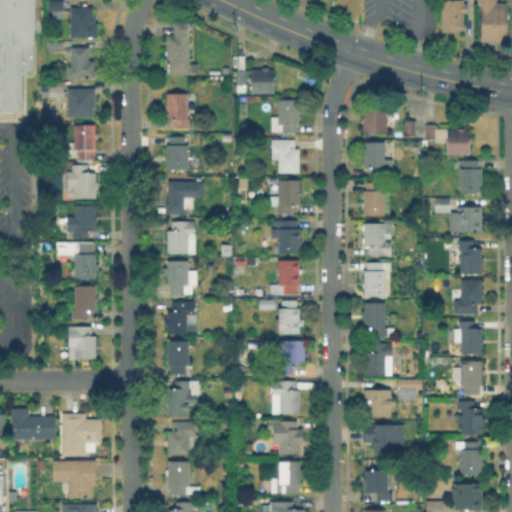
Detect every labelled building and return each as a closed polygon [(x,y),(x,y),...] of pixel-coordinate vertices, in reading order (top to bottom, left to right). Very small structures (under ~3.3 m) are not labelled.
[(0,0),(33,0),(35,68),(24,68),(25,108),(0,108),(0,0)] [(496,0),(496,2),(507,2),(507,40),(480,40),(480,0),(496,0)] [(459,32),(444,31),(444,1),(466,1),(466,14),(464,14),(464,25),(459,25),(459,32)] [(51,11),(51,2),(65,2),(65,11),(51,11)] [(93,7),(93,21),(99,22),(99,38),(71,38),(71,7),(93,7)] [(191,33),(191,64),(198,64),(198,72),(169,72),(169,62),(167,62),(167,34),(169,34),(169,33),(174,33),(174,15),(191,15),(191,33)] [(65,50),(50,50),(51,40),(65,40),(65,50)] [(90,47),(90,61),(96,61),(96,77),(70,77),(70,47),(90,47)] [(275,92),(252,92),(252,69),(275,69),(275,92)] [(234,86),(235,71),(246,71),(246,86),(234,86)] [(64,96),(43,96),(43,83),(64,83),(64,96)] [(94,117),(68,117),(68,88),(96,88),(96,112),(94,112),(94,117)] [(190,94),(190,126),(173,126),(173,118),(166,118),(166,94),(190,94)] [(296,132),(273,132),(273,117),(278,117),(278,99),(300,99),(300,126),(296,126),(296,132)] [(386,132),(365,132),(365,111),(386,111),(386,132)] [(416,134),(407,134),(407,120),(416,120),(416,134)] [(97,124),(97,142),(99,142),(99,149),(97,149),(97,160),(78,160),(78,158),(75,158),(75,157),(68,157),(68,141),(76,141),(76,124),(97,124)] [(448,142),(428,142),(428,126),(448,126),(448,142)] [(470,155),(448,155),(448,128),(470,128),(470,155)] [(187,136),(187,144),(190,144),(190,168),(166,168),(166,144),(170,144),(170,136),(187,136)] [(296,139),(296,149),(300,149),(300,172),(279,172),(279,153),(272,153),(272,139),(296,139)] [(386,141),(386,160),(389,160),(389,167),(386,167),(386,175),(372,175),(372,166),(363,166),(363,145),(366,145),(366,141),(386,141)] [(482,192),(461,192),(461,160),(482,160),(482,192)] [(84,165),(88,166),(88,171),(91,171),(91,175),(95,175),(95,181),(98,181),(98,196),(75,196),(75,187),(68,187),(68,181),(63,181),(63,171),(73,171),(73,165),(84,165)] [(293,212),(278,212),(278,179),(293,180),(293,179),(301,179),(301,205),(293,205),(293,212)] [(183,215),(164,215),(164,180),(204,181),(204,196),(195,196),(195,207),(185,207),(185,213),(183,213),(183,215)] [(386,213),(364,213),(364,187),(367,187),(367,182),(393,182),(393,190),(387,190),(386,213)] [(450,212),(436,212),(436,198),(451,198),(450,212)] [(96,206),(95,228),(88,228),(88,237),(75,237),(75,231),(71,231),(71,217),(77,217),(77,206),(96,206)] [(450,212),(458,212),(458,206),(483,206),(483,231),(450,231),(450,212)] [(299,220),(299,236),(303,236),(303,252),(279,252),(279,238),(274,238),(274,228),(279,228),(279,220),(299,220)] [(387,233),(387,242),(392,242),(392,255),(387,255),(367,255),(367,243),(364,243),(364,222),(394,222),(394,233),(387,233)] [(173,251),(169,251),(169,232),(173,232),(173,223),(196,223),(196,251),(173,251)] [(476,240),(476,247),(483,247),(483,273),(462,273),(462,240),(476,240)] [(94,242),(94,257),(98,257),(98,265),(100,265),(100,270),(98,270),(98,277),(75,277),(75,256),(57,256),(57,242),(94,242)] [(189,261),(189,270),(198,270),(198,285),(193,285),(193,293),(170,293),(170,276),(164,276),(164,267),(170,267),(170,261),(189,261)] [(280,292),(271,292),(271,283),(279,283),(279,261),(300,261),(300,292),(280,292)] [(386,295),(366,295),(366,262),(390,262),(390,271),(386,271),(386,295)] [(478,313),(455,313),(455,299),(461,299),(461,279),(484,279),(484,303),(478,303),(478,313)] [(89,317),(76,317),(76,285),(97,285),(97,310),(89,310),(89,317)] [(277,310),(261,310),(261,300),(277,300),(277,310)] [(386,301),(386,327),(395,327),(395,335),(376,335),(376,334),(364,334),(364,301),(386,301)] [(190,317),(190,325),(195,325),(195,332),(166,332),(166,310),(174,310),(174,302),(196,302),(196,317),(190,317)] [(298,302),(298,307),(299,307),(299,331),(280,331),(280,307),(283,307),(283,302),(298,302)] [(93,326),(93,335),(97,335),(97,359),(70,359),(71,326),(93,326)] [(476,327),(483,327),(483,353),(461,353),(462,327),(476,327)] [(295,373),(279,373),(280,340),(305,340),(305,365),(295,365),(295,373)] [(187,372),(169,372),(169,341),(189,342),(189,368),(187,368),(187,372)] [(370,374),(366,374),(366,350),(371,350),(371,342),(392,342),(392,374),(370,374)] [(481,393),(462,393),(462,360),(483,361),(483,388),(481,388),(481,393)] [(424,388),(399,388),(399,379),(424,379),(424,388)] [(190,413),(168,413),(168,391),(174,391),(174,381),(198,381),(198,402),(190,402),(190,413)] [(296,381),(296,390),(300,390),(300,412),(280,412),(280,396),(274,396),(274,381),(296,381)] [(393,390),(393,415),(366,415),(366,411),(363,411),(363,397),(366,397),(366,390),(393,390)] [(478,400),(478,411),(483,411),(482,433),(462,433),(462,411),(461,411),(461,400),(478,400)] [(29,408),(29,415),(56,415),(56,438),(13,438),(13,408),(29,408)] [(103,419),(102,442),(96,442),(96,452),(83,452),(83,454),(64,454),(65,413),(86,414),(86,419),(103,419)] [(299,420),(299,427),(301,427),(301,429),(303,429),(303,450),(301,450),(301,452),(279,452),(279,444),(273,444),(273,430),(270,430),(270,420),(299,420)] [(196,422),(196,433),(199,433),(199,455),(171,455),(171,433),(173,433),(173,422),(196,422)] [(404,446),(372,446),(372,424),(404,424),(404,446)] [(482,441),(482,446),(483,446),(483,473),(460,473),(460,450),(458,450),(458,441),(482,441)] [(96,460),(96,488),(94,488),(94,497),(69,497),(69,479),(55,479),(54,460),(96,460)] [(189,485),(189,487),(193,487),(193,493),(172,493),(172,485),(170,485),(170,462),(189,462),(189,485)] [(297,485),(297,492),(284,492),(284,485),(281,485),(281,462),(300,462),(300,485),(297,485)] [(389,470),(389,492),(393,492),(393,499),(377,499),(377,492),(365,492),(365,470),(389,470)] [(482,509),(454,509),(455,483),(482,483),(482,509)] [(445,511),(428,511),(428,500),(445,500),(445,511)] [(168,511),(168,509),(177,509),(177,501),(198,502),(198,511),(168,511)] [(294,501),(294,510),(305,510),(305,511),(271,511),(271,501),(294,501)] [(97,503),(97,511),(63,511),(63,503),(97,503)]
